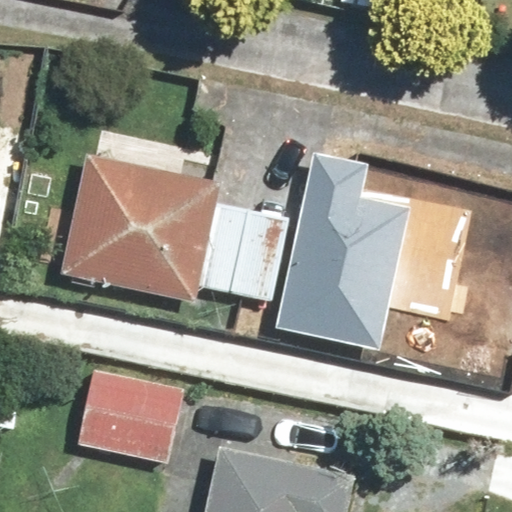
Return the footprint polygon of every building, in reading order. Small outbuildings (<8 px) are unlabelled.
[(240,154),(105,130),(78,281),(212,306),(215,291),(239,295),(254,214),(230,210),(240,154)] [(384,162),(317,152),(292,331),(406,347),(426,205),(379,198),(384,162)] [(305,222),(265,214),(248,297),(287,305),(305,222)] [(196,377),(97,366),(87,450),(186,462),(196,377)] [(363,511),(370,470),(228,447),(217,511),(363,511)]
